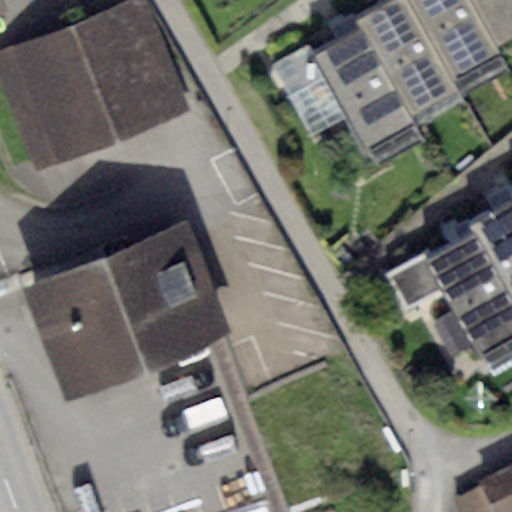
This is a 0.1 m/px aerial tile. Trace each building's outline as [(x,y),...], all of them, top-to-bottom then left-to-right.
[(142,0),(134,0),(0,53),(0,76),(37,170),(187,111),(142,0)] [(393,0),(356,21),(361,29),(411,118),(457,92),(450,79),(406,0),(393,0)] [(406,0),(450,79),(498,52),(495,46),(468,0),(406,0)] [(511,0),(468,0),(495,46),(511,36),(511,0)] [(361,29),(314,55),(309,46),(273,66),(290,96),(325,76),(369,154),(417,128),(411,118),(361,29)] [(511,206),(472,229),(477,237),(511,300),(511,206)] [(184,223),(22,284),(66,397),(227,336),(192,243),(184,223)] [(192,243),(227,336),(290,504),(370,475),(328,363),(300,373),(244,224),(192,243)] [(511,300),(477,237),(429,264),(424,254),(388,274),(405,304),(440,284),(456,312),(474,345),(484,363),(511,346),(511,300)] [(474,345),(456,312),(433,324),(451,357),(474,345)] [(511,511),(511,464),(479,480),(482,487),(456,499),(461,511),(511,511)]
